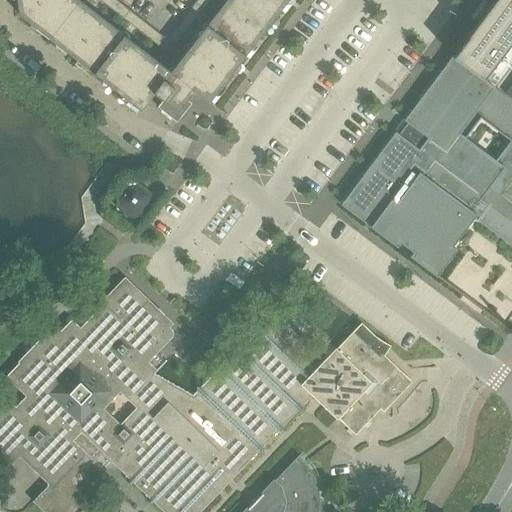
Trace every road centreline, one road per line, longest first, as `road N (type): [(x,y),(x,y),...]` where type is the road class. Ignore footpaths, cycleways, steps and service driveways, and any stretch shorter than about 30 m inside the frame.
road 1 (unclassified): [(511,382),(265,205)]
road 2 (residential): [(228,176),(202,155),(130,123),(0,21)]
road 3 (unclassified): [(265,205),(202,288),(165,261),(228,176)]
road 4 (unclassified): [(358,0),(228,176)]
road 5 (tertiary): [(511,392),(488,511)]
